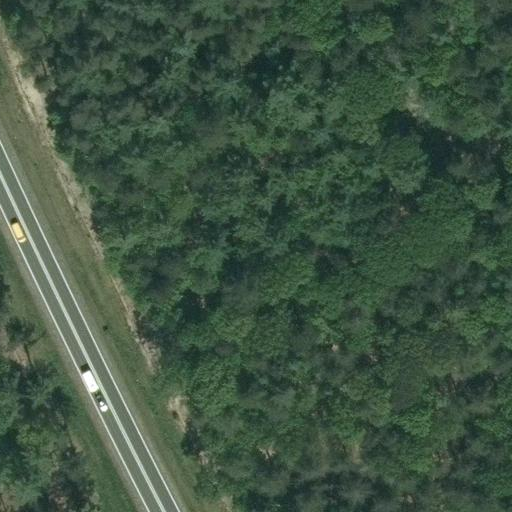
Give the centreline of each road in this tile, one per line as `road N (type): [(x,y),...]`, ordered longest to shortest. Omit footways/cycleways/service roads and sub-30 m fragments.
road 1 (trunk): [(167,511),(0,174)]
road 2 (track): [(511,138),(430,92),(373,43),(346,0)]
